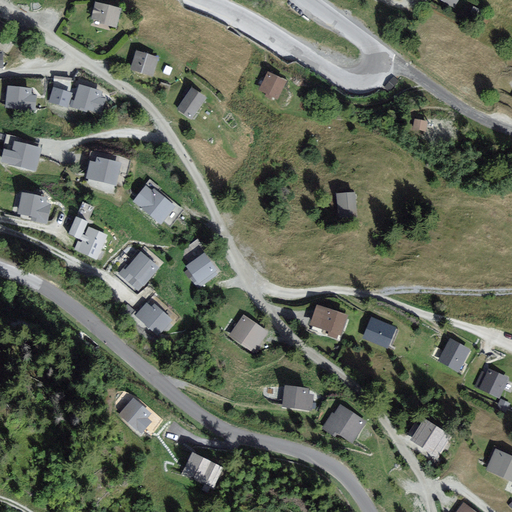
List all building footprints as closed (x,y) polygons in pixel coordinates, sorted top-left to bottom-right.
[(436,0),(452,9),(457,0),(436,0)] [(121,9),(94,3),(90,24),(116,30),(121,9)] [(158,60),(135,53),(129,72),(152,79),(158,60)] [(285,83),(265,74),(257,92),(277,101),(285,83)] [(106,95),(78,87),(72,108),(100,115),(106,95)] [(36,90),(7,88),(6,110),(35,111),(36,90)] [(204,99),(190,90),(176,111),(189,120),(204,99)] [(427,124),(413,121),(411,132),(425,134),(427,124)] [(10,153),(2,151),(0,161),(0,165),(35,173),(40,150),(12,144),(10,153)] [(119,164),(90,158),(86,181),(114,187),(119,164)] [(173,207),(145,186),(131,204),(159,225),(173,207)] [(354,195),(335,196),(338,220),(357,219),(354,195)] [(44,199),(20,196),(17,217),(34,219),(34,223),(46,225),(49,206),(43,205),(44,199)] [(114,229),(77,214),(75,231),(89,243),(86,260),(103,269),(110,245),(114,229)] [(175,257),(149,235),(115,275),(136,294),(175,257)] [(202,255),(185,267),(200,288),(217,276),(202,255)] [(186,313),(159,296),(134,317),(157,337),(186,313)] [(329,296),(316,323),(347,337),(359,310),(329,296)] [(409,327),(381,315),(373,333),(402,345),(409,327)] [(283,324),(246,327),(273,345),(283,324)] [(472,348),(449,338),(438,361),(462,371),(472,348)] [(499,399),(508,378),(485,368),(475,389),(499,399)] [(325,382),(298,380),(296,401),(325,404),(325,382)] [(148,414),(153,409),(136,393),(118,412),(141,432),(154,419),(148,414)] [(371,416),(346,401),(332,425),(358,435),(371,416)] [(509,405),(500,401),(496,410),(505,414),(509,405)] [(450,434),(430,420),(418,439),(439,452),(450,434)] [(511,459),(494,451),(485,471),(511,482),(511,459)] [(224,467),(191,453),(177,481),(212,496),(224,467)] [(482,511),(466,499),(456,511),(482,511)]
